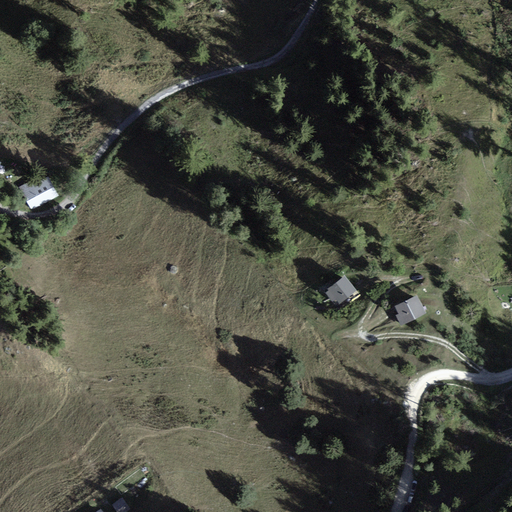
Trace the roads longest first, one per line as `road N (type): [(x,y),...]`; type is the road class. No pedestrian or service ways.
road 1 (track): [(317,0),(284,53),(185,83),(146,105),(63,205),(30,215),(0,209)]
road 2 (track): [(398,511),(419,391),(428,380),(511,374)]
road 3 (track): [(380,291),(362,332),(434,339),(484,377)]
